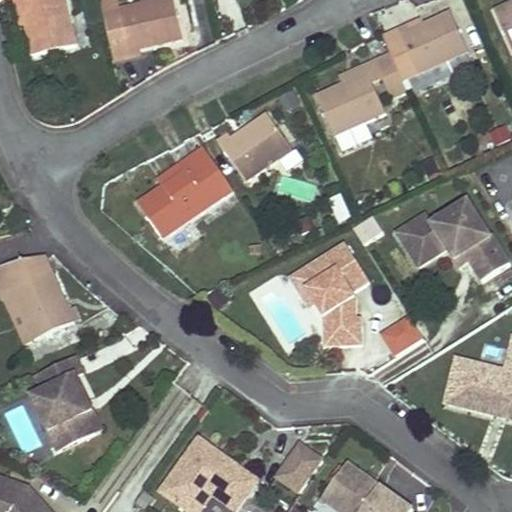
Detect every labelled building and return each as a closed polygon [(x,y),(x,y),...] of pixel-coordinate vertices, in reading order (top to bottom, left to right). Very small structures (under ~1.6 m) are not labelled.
[(16,0),(19,14),(24,14),(26,25),(42,21),(37,0),(16,0)] [(65,0),(37,0),(42,21),(26,25),(34,57),(76,47),(65,0)] [(118,0),(101,0),(105,14),(122,10),(118,0)] [(122,10),(105,14),(116,60),(128,57),(123,37),(148,31),(153,48),(183,40),(173,0),(164,0),(141,6),(122,10)] [(511,2),(494,11),(511,49),(511,2)] [(450,14),(423,26),(419,28),(417,23),(385,38),(392,53),(405,83),(419,77),(469,54),(450,14)] [(148,31),(123,37),(128,57),(141,54),(139,51),(153,48),(148,31)] [(392,53),(375,61),(383,81),(393,101),(409,93),(405,83),(392,53)] [(375,61),(340,76),(343,84),(367,73),(373,85),(383,81),(375,61)] [(343,84),(317,96),(336,138),(387,115),(373,85),(367,73),(343,84)] [(229,136),(218,144),(247,184),(293,152),(267,114),(231,140),(229,136)] [(507,128),(489,134),(493,146),(511,141),(507,128)] [(205,151),(159,182),(162,187),(164,190),(209,158),(205,151)] [(162,187),(138,204),(164,242),(234,193),(209,158),(164,190),(162,187)] [(309,202),(314,189),(287,178),(282,191),(309,202)] [(454,204),(419,225),(436,229),(460,213),(454,204)] [(493,241),(470,206),(460,213),(436,229),(419,225),(400,238),(421,271),(450,253),(458,264),(468,258),(473,267),(485,286),(511,268),(511,265),(495,240),(493,241)] [(364,249),(385,235),(373,217),(352,231),(364,249)] [(288,275),(307,311),(311,309),(334,354),(370,337),(349,295),(368,285),(348,245),(288,275)] [(400,279),(413,272),(399,245),(385,252),(400,279)] [(47,258),(37,260),(43,273),(52,269),(47,258)] [(468,258),(458,264),(463,273),(473,267),(468,258)] [(37,260),(0,269),(0,290),(2,296),(8,293),(31,344),(62,330),(50,303),(65,297),(52,269),(43,273),(37,260)] [(8,293),(2,296),(25,346),(31,344),(8,293)] [(65,297),(50,303),(62,330),(80,321),(74,307),(71,310),(65,297)] [(511,335),(510,336),(504,367),(454,357),(443,409),(511,422),(511,335)] [(85,376),(77,359),(37,378),(45,394),(33,400),(59,455),(97,437),(82,406),(89,403),(78,380),(85,376)] [(89,403),(82,406),(97,437),(104,434),(89,403)] [(216,452),(202,441),(163,495),(186,511),(198,511),(211,495),(216,498),(234,511),(240,511),(261,484),(224,458),(220,463),(212,457),(216,452)] [(287,470),(310,486),(326,463),(303,447),(287,470)] [(224,458),(216,452),(212,457),(220,463),(224,458)] [(375,484),(351,467),(330,495),(347,508),(344,511),(413,511),(383,490),(380,494),(372,488),(375,484)] [(287,470),(279,481),(302,498),(310,486),(287,470)] [(0,479),(0,511),(50,511),(32,491),(19,486),(16,493),(8,490),(10,483),(0,479)] [(19,486),(10,483),(8,490),(16,493),(19,486)] [(380,494),(383,490),(375,484),(372,488),(380,494)] [(206,511),(216,498),(211,495),(198,511),(206,511)] [(264,497),(253,511),(279,511),(282,509),(264,497)]
